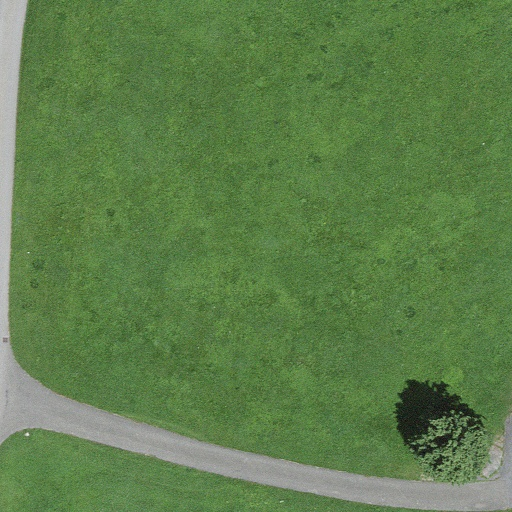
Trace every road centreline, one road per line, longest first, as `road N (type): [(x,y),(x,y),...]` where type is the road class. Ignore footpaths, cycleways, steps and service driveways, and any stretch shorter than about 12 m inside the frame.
road 1 (unclassified): [(0,413),(390,502),(511,502)]
road 2 (unclassified): [(0,230),(16,0)]
